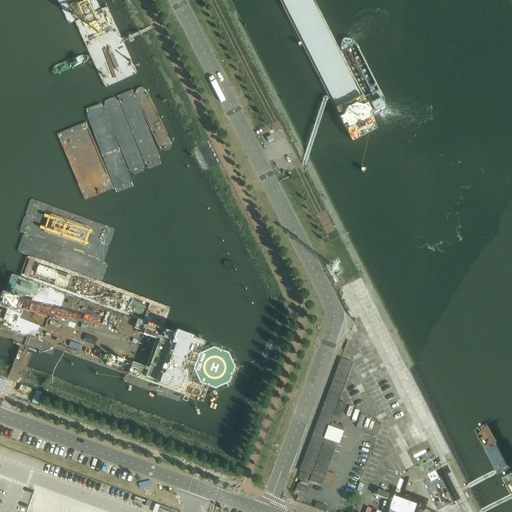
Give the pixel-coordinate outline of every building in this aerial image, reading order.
[(340,359),(340,360),(338,364),(351,369),(353,363),(340,359)] [(338,364),(336,370),(349,375),(351,369),(338,364)] [(336,370),(334,376),(346,380),(349,375),(336,370)] [(334,376),(332,381),(344,386),(346,380),(334,376)] [(332,381),(330,387),(342,391),(344,386),(332,381)] [(330,387),(328,392),(340,397),(342,391),(330,387)] [(339,402),(340,397),(328,392),(326,398),(338,403),(339,402)] [(338,403),(326,398),(324,404),(336,408),(338,403)] [(342,413),(346,404),(339,402),(338,403),(336,408),(335,411),(342,413)] [(336,408),(324,404),(322,409),(334,414),(335,411),(336,408)] [(334,414),(322,409),(320,415),(332,420),(333,416),(340,419),(341,417),(334,414)] [(320,415),(317,420),(330,425),(332,420),(320,415)] [(317,420),(315,426),(328,431),(330,425),(317,420)] [(332,423),(330,429),(342,433),(344,427),(332,423)] [(315,426),(313,432),(326,437),(328,431),(315,426)] [(313,432),(311,437),(324,442),(325,439),(326,437),(313,432)] [(311,437),(309,443),(321,448),(324,442),(311,437)] [(319,453),(317,459),(315,465),(313,470),(311,476),(309,481),(322,486),(338,443),(325,439),(324,442),(321,448),(319,453)] [(309,443),(307,449),(319,453),(321,448),(309,443)] [(307,449),(305,454),(317,459),(319,453),(307,449)] [(305,454),(303,460),(315,465),(317,459),(305,454)] [(303,460),(301,465),(313,470),(315,465),(303,460)] [(311,476),(313,470),(301,465),(299,471),(311,476)] [(325,480),(334,483),(337,476),(328,472),(325,480)] [(394,495),(388,511),(414,511),(418,502),(394,495)]
